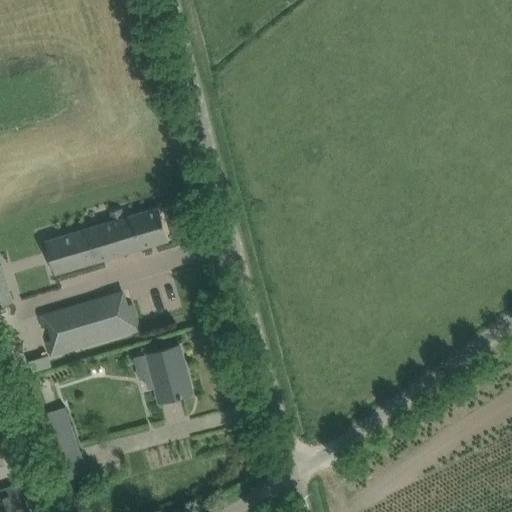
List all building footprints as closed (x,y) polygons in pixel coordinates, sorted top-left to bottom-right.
[(71,238),(58,242),(65,264),(97,255),(98,260),(141,247),(150,245),(169,239),(160,206),(132,214),(130,208),(115,212),(117,219),(70,233),(71,238)] [(8,288),(0,290),(0,304),(12,301),(8,288)] [(113,293),(39,316),(42,326),(49,325),(53,339),(47,341),(51,356),(140,329),(132,303),(117,307),(113,293)] [(149,388),(156,386),(160,401),(193,393),(180,344),(134,356),(139,376),(140,378),(146,377),(149,388)] [(88,471),(66,406),(46,412),(69,478),(88,471)] [(22,418),(1,425),(15,466),(35,459),(22,418)] [(0,490),(0,511),(29,511),(20,483),(0,490)]
